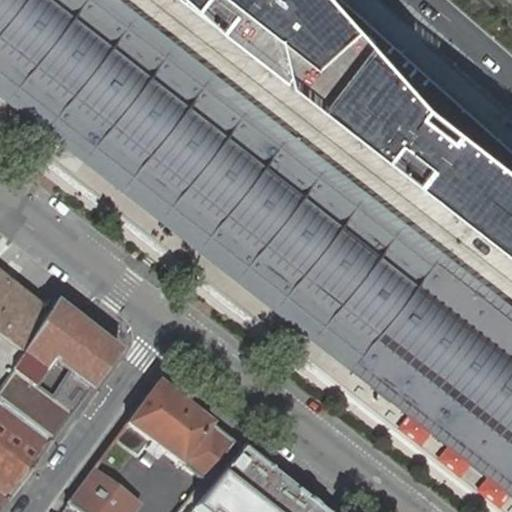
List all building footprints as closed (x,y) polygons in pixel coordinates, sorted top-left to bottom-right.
[(0,0),(0,100),(511,500),(511,310),(114,0),(0,0)] [(511,145),(348,0),(184,0),(198,10),(271,67),(511,253),(511,145)] [(0,388),(9,376),(47,314),(16,290),(0,277),(0,388)] [(67,312),(54,302),(9,376),(32,392),(50,366),(64,376),(85,392),(90,395),(120,353),(67,312)] [(32,392),(9,376),(0,388),(0,405),(50,442),(67,418),(48,404),(32,392)] [(85,392),(64,376),(48,404),(67,418),(85,392)] [(179,464),(205,482),(233,443),(209,424),(156,382),(125,424),(160,450),(164,453),(179,464)] [(0,500),(3,502),(30,469),(50,442),(0,405),(0,500)] [(323,511),(233,443),(205,482),(192,502),(205,511),(323,511)] [(65,504),(75,511),(134,511),(139,506),(91,470),(65,504)]
